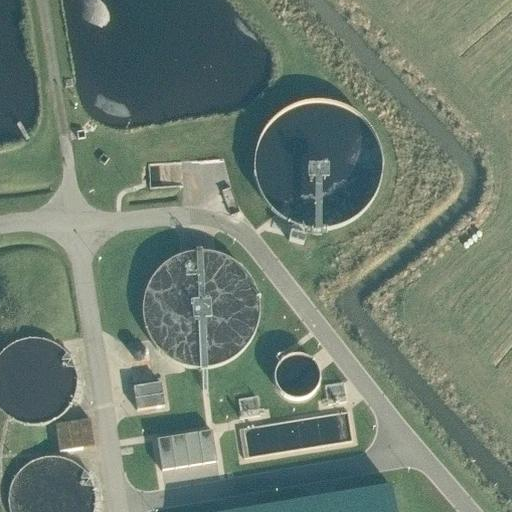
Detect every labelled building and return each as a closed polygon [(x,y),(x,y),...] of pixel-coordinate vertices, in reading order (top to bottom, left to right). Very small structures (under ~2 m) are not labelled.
[(262,164),(266,184),(275,203),(290,217),(309,226),(330,228),(350,224),(369,213),(382,196),(390,176),(390,154),(383,134),(370,116),(352,105),(331,100),(309,102),(290,111),(275,125),(266,144),(262,164)] [(186,184),(184,162),(153,163),(154,186),(186,184)] [(319,355),(285,359),(289,398),(324,394),(319,355)] [(155,386),(127,391),(131,412),(159,407),(155,386)] [(92,452),(88,426),(51,431),(55,457),(92,452)] [(165,440),(171,472),(224,462),(219,430),(165,440)] [(408,511),(404,485),(239,511),(408,511)]
